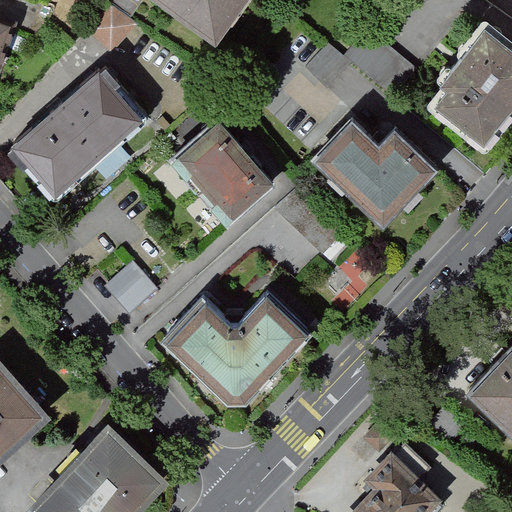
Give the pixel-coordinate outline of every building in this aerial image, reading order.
[(171,0),(215,31),(237,0),(171,0)] [(91,26),(115,49),(138,24),(114,2),(91,26)] [(0,16),(0,56),(11,20),(0,16)] [(511,33),(494,19),(429,102),(487,147),(511,116),(511,115),(511,33)] [(371,26),(346,54),(352,59),(394,95),(418,67),(371,26)] [(307,66),(330,85),(352,59),(346,54),(329,40),(307,66)] [(9,145),(58,198),(145,119),(97,66),(9,145)] [(172,161),(229,226),(278,183),(221,119),(172,161)] [(356,121),(320,157),(389,224),(444,166),(400,129),(384,146),(356,121)] [(303,182),(279,206),(325,253),(349,229),(303,182)] [(159,289),(134,261),(104,286),(129,314),(159,289)] [(202,299),(164,341),(228,402),(249,402),(313,333),(270,295),(241,326),(231,326),(202,299)] [(0,460),(49,417),(0,360),(0,460)] [(511,360),(478,395),(511,428),(511,360)] [(364,433),(381,450),(406,425),(388,408),(364,433)] [(27,511),(140,511),(168,483),(108,426),(27,511)] [(379,496),(361,511),(437,511),(447,502),(395,454),(366,482),(379,496)]
